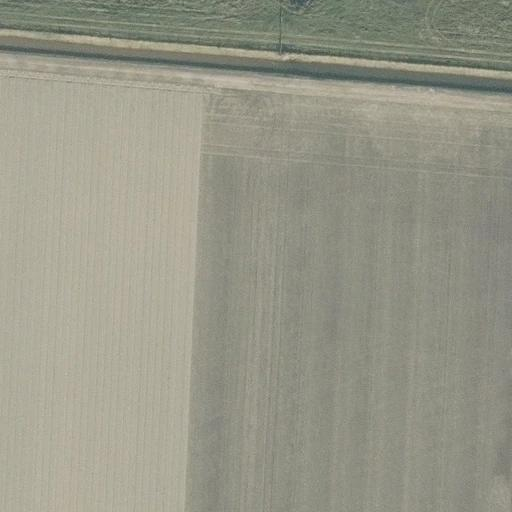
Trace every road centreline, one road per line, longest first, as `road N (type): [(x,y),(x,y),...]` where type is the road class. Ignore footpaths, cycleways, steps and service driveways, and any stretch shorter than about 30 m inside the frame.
road 1 (track): [(511,105),(0,62)]
road 2 (track): [(511,54),(0,13)]
